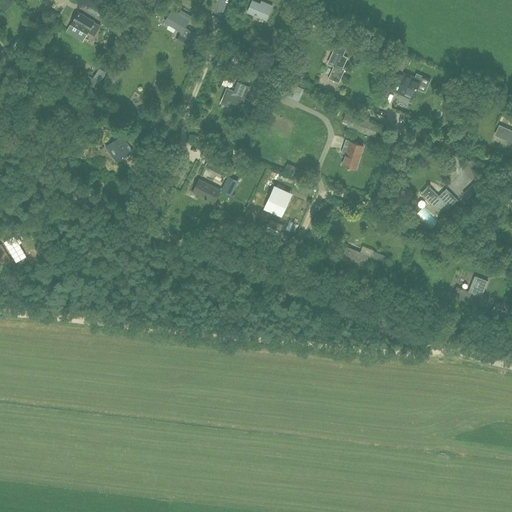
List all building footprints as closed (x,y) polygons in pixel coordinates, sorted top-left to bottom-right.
[(248,12),(266,19),(272,6),(263,2),(262,5),(252,1),(248,12)] [(100,7),(92,2),(86,10),(95,15),(100,7)] [(182,32),(191,17),(181,11),(179,14),(172,10),(164,22),(182,32)] [(73,26),(87,34),(94,21),(85,17),(84,19),(79,16),(73,26)] [(180,35),(176,41),(187,47),(190,41),(180,35)] [(339,54),(328,78),(337,82),(347,57),(343,55),(345,48),(336,44),(333,51),(339,54)] [(263,74),(253,68),(241,60),(238,65),(259,79),(263,74)] [(417,87),(420,80),(400,71),(391,89),(398,92),(398,90),(405,93),(404,94),(410,97),(410,96),(412,96),(416,89),(417,87)] [(262,82),(254,78),(249,91),(257,95),(262,82)] [(230,112),(236,115),(248,86),(237,81),(232,92),(227,90),(221,103),(232,108),(230,112)] [(68,97),(56,88),(50,95),(40,88),(29,103),(39,110),(48,98),(51,100),(54,96),(63,103),(68,97)] [(393,110),(391,115),(401,119),(403,113),(393,110)] [(352,128),(364,132),(367,122),(356,118),(352,128)] [(511,130),(499,125),(495,133),(509,139),(506,145),(511,147),(511,130)] [(130,153),(122,141),(128,137),(121,126),(110,133),(115,140),(109,144),(119,160),(130,153)] [(355,169),(363,146),(350,142),(350,143),(345,141),(341,153),(346,154),(342,165),(355,169)] [(214,172),(225,178),(229,170),(218,164),(214,172)] [(192,192),(214,203),(220,190),(199,179),(192,192)] [(221,191),(230,195),(236,184),(227,179),(221,191)] [(446,189),(438,196),(428,186),(422,192),(441,212),(447,205),(450,208),(457,200),(446,189)] [(275,188),(268,204),(283,210),(290,195),(275,188)] [(18,253),(28,247),(16,226),(6,232),(18,253)] [(0,245),(0,267),(11,261),(1,244),(0,245)] [(371,257),(360,252),(346,247),(342,255),(356,261),(354,265),(366,270),(371,257)] [(386,256),(374,251),(371,256),(384,261),(386,256)] [(511,268),(501,265),(498,274),(511,279),(511,268)] [(478,305),(486,285),(473,279),(468,291),(456,287),(452,297),(466,302),(467,301),(478,305)] [(491,316),(504,321),(511,300),(511,293),(508,292),(507,296),(506,295),(502,303),(497,301),(491,316)]
